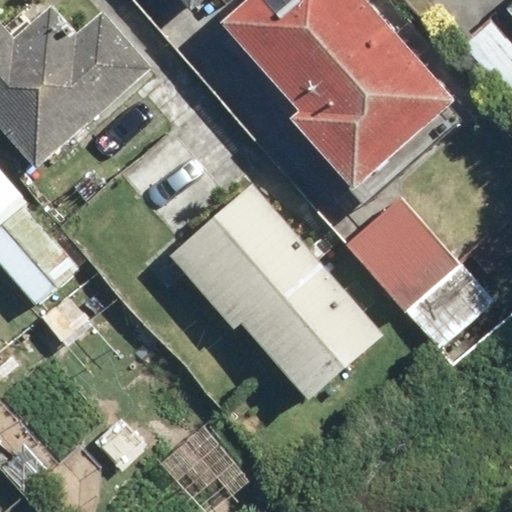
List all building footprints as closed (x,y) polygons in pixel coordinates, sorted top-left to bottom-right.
[(382,0),(246,0),(229,15),(308,103),(296,113),(360,185),(464,91),(382,0)] [(511,0),(468,38),(511,88),(511,0)] [(0,9),(0,120),(42,169),(65,149),(74,159),(134,107),(125,97),(162,67),(109,5),(82,28),(60,2),(41,18),(30,6),(11,22),(0,9)] [(0,259),(43,308),(90,267),(0,162),(0,259)] [(258,181),(174,257),(238,327),(245,321),(316,399),(392,330),(258,181)] [(410,310),(467,258),(410,194),(397,205),(382,189),(337,230),(410,310)] [(467,258),(410,310),(446,349),(503,297),(487,279),(467,258)] [(244,451),(213,475),(243,511),(259,511),(280,495),(244,451)]
